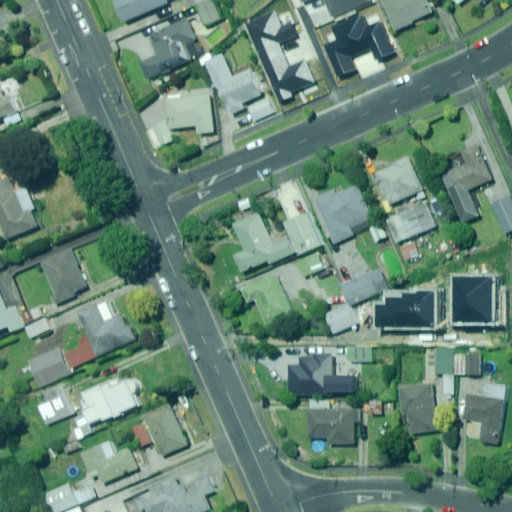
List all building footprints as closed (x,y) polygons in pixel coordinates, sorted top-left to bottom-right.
[(171,5),(168,0),(115,0),(126,25),(171,5)] [(225,20),(216,0),(194,0),(206,28),(225,20)] [(366,20),(358,0),(338,8),(343,19),(322,27),(331,50),(340,46),(343,52),(359,45),(361,51),(376,46),(369,29),(366,20)] [(382,0),(397,33),(434,17),(426,0),(382,0)] [(314,32),(306,14),(292,21),(300,38),(314,32)] [(198,41),(189,21),(149,39),(157,57),(141,64),(149,81),(193,61),(186,46),(198,41)] [(317,67),(288,22),(253,44),(282,89),(317,67)] [(214,62),(212,57),(206,59),(219,90),(221,89),(233,117),(248,110),(246,105),(265,96),(254,72),(236,80),(226,56),(214,62)] [(12,96),(5,80),(0,82),(0,121),(5,120),(8,128),(23,122),(12,96)] [(219,132),(212,94),(169,102),(175,131),(199,126),(201,136),(219,132)] [(277,114),(271,101),(251,109),(257,122),(277,114)] [(494,181),(479,147),(464,154),(440,164),(466,224),(481,218),(470,192),(494,181)] [(427,191),(413,160),(378,175),(392,206),(427,191)] [(22,165),(0,173),(0,222),(7,242),(41,229),(34,211),(39,210),(22,165)] [(373,218),(360,187),(339,195),(338,192),(317,201),(336,246),(357,237),(353,227),(373,218)] [(511,233),(511,200),(511,199),(492,208),(506,236),(511,233)] [(298,255),(291,241),(278,247),(263,214),(237,226),(249,252),(238,257),(245,274),(273,262),(274,266),(298,255)] [(291,241),(298,255),(301,254),(302,257),(326,246),(311,214),(287,225),(293,240),(291,241)] [(414,238),(404,215),(395,219),(400,230),(394,232),(399,245),(414,238)] [(90,289),(75,252),(44,264),(57,296),(52,298),(56,306),(79,297),(77,294),(90,289)] [(327,270),(320,255),(299,264),(305,279),(327,270)] [(383,268),(345,286),(354,307),(393,288),(383,268)] [(488,315),(463,273),(448,282),(442,273),(427,282),(444,310),(452,305),(466,328),(488,315)] [(296,315),(279,276),(245,291),(251,305),(259,301),(270,326),(296,315)] [(9,312),(0,290),(0,333),(12,328),(14,334),(26,329),(17,308),(9,312)] [(65,354),(72,371),(140,341),(133,325),(129,326),(124,316),(117,319),(109,301),(81,313),(94,341),(65,354)] [(351,307),(329,317),(338,335),(359,326),(351,307)] [(49,320),(28,330),(33,340),(54,329),(49,320)] [(459,343),(459,330),(432,330),(432,343),(459,343)] [(375,364),(376,349),(351,348),(351,363),(375,364)] [(72,371),(65,354),(63,349),(31,363),(43,390),(74,376),(72,371)] [(457,349),(437,349),(437,375),(446,376),(445,396),(455,396),(457,349)] [(334,373),(334,353),(303,354),(303,367),(291,367),(291,397),(330,397),(330,395),(363,394),(363,373),(334,373)] [(460,355),(460,376),(482,377),(483,356),(460,355)] [(141,408),(131,383),(115,389),(114,387),(88,398),(93,410),(87,412),(92,425),(106,419),(107,422),(141,408)] [(509,387),(490,385),(488,399),(471,397),(468,423),(484,425),(482,444),(501,446),(509,387)] [(440,433),(434,386),(402,389),(405,413),(411,412),(414,436),(440,433)] [(75,416),(63,387),(45,394),(49,404),(40,408),(48,427),(75,416)] [(328,403),(313,402),(311,439),(332,440),(331,445),(356,447),(359,412),(327,410),(328,403)] [(387,402),(369,403),(369,417),(387,416),(387,402)] [(190,447),(174,406),(147,416),(164,458),(190,447)] [(155,444),(145,425),(132,432),(142,450),(155,444)] [(118,456),(112,443),(83,456),(93,480),(101,476),(105,485),(141,469),(132,449),(118,456)] [(189,496),(180,475),(162,483),(164,487),(138,498),(143,511),(148,509),(148,511),(208,511),(214,510),(205,489),(189,496)] [(77,496),(72,486),(45,497),(51,511),(66,511),(99,498),(95,488),(77,496)]
